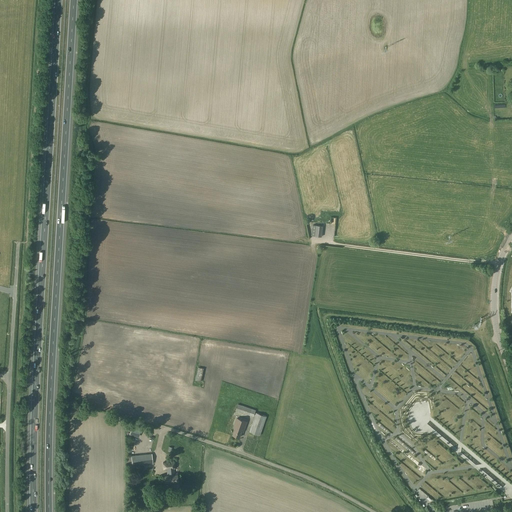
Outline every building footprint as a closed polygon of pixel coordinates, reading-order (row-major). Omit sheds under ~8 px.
[(311,235),(321,236),(322,225),(312,224),(311,235)] [(195,380),(201,381),(204,368),(198,367),(195,380)] [(235,410),(254,416),(256,410),(238,404),(235,410)] [(260,435),(267,416),(256,412),(249,432),(260,435)] [(235,428),(233,434),(240,437),(242,429),(244,430),(247,421),(237,418),(234,427),(235,428)] [(129,434),(138,437),(141,428),(131,426),(129,434)] [(152,453),(131,455),(132,466),(153,464),(152,453)] [(167,474),(165,474),(165,477),(165,478),(165,481),(165,484),(177,483),(177,480),(177,479),(177,477),(177,476),(177,473),(176,473),(175,473),(175,472),(174,469),(175,468),(175,467),(174,462),(174,461),(163,462),(163,463),(164,468),(164,469),(166,469),(167,470),(167,473),(167,474)]
